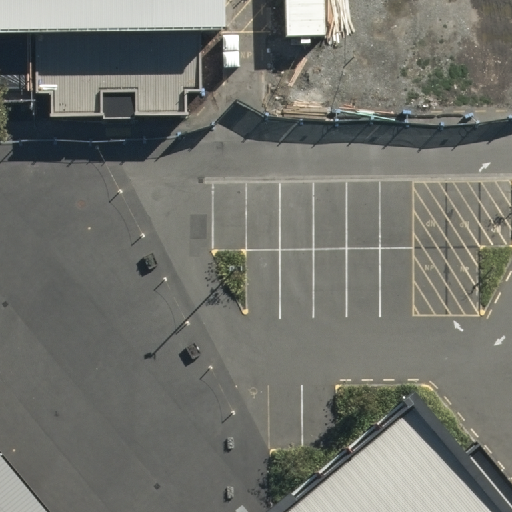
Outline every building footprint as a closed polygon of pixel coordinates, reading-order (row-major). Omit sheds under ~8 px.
[(221,0),(0,0),(0,70),(222,68),(221,0)] [(511,2),(269,4),(269,110),(511,109),(511,2)] [(0,252),(0,434),(61,511),(134,511),(178,477),(0,252)] [(508,511),(411,395),(342,455),(270,511),(508,511)] [(46,511),(0,454),(0,511),(46,511)]
